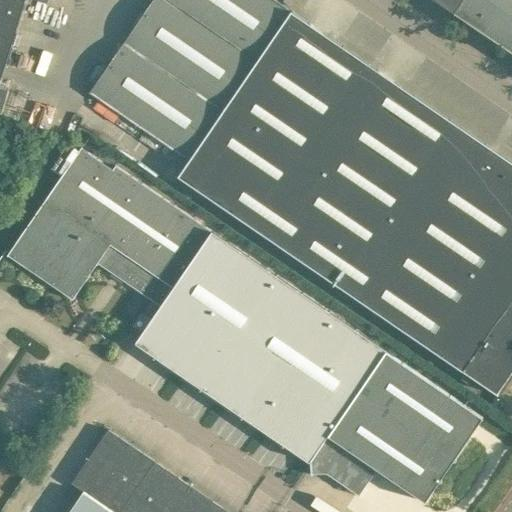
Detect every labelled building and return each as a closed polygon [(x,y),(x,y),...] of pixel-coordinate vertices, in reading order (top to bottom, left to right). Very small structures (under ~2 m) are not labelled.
[(0,0),(0,87),(26,0),(0,0)] [(189,159),(178,175),(463,371),(463,370),(498,395),(499,393),(498,393),(511,371),(511,161),(291,11),(292,10),(277,0),(153,0),(90,91),(189,159)] [(511,0),(436,0),(457,14),(453,20),(461,25),(465,19),(468,21),(468,20),(511,49),(511,0)] [(213,230),(212,231),(116,165),(114,169),(82,147),(8,254),(73,300),(98,263),(161,306),(136,342),(310,460),(311,474),(327,474),(358,495),(378,469),(425,501),(483,417),(466,406),(213,230)] [(230,511),(109,429),(72,482),(83,490),(68,511),(230,511)]
